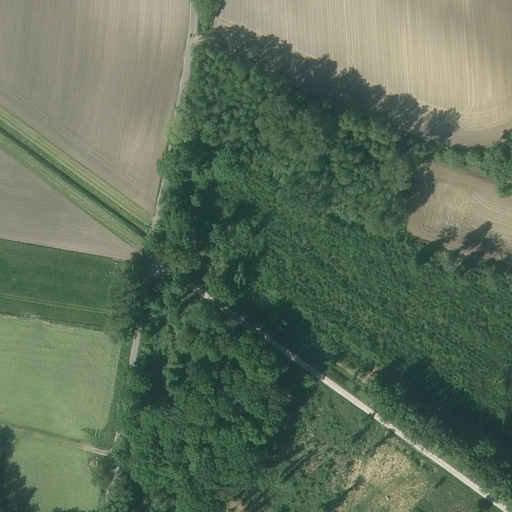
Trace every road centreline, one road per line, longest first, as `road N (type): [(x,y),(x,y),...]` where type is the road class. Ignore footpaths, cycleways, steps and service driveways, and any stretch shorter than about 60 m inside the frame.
road 1 (unclassified): [(108,511),(196,0)]
road 2 (track): [(153,259),(505,511)]
